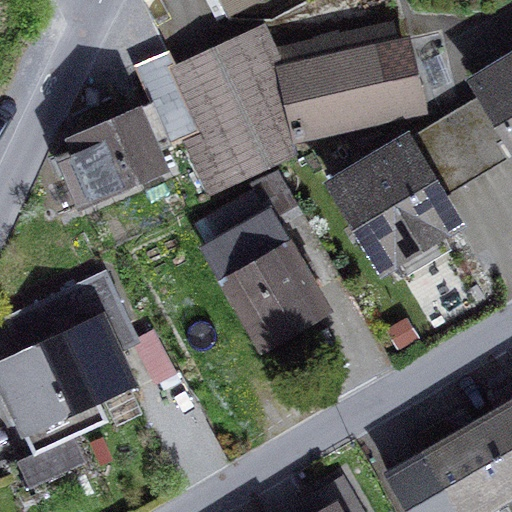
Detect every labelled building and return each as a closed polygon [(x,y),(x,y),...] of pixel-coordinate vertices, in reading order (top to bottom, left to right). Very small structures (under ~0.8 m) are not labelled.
[(220,0),(229,15),(257,0),(220,0)] [(281,73),(263,32),(175,72),(206,137),(214,154),(196,162),(209,191),(312,147),(307,136),(420,111),(404,43),(281,73)] [(497,145),(509,138),(511,142),(511,63),(477,84),(485,97),(446,120),(479,176),(506,160),(497,145)] [(59,160),(80,208),(166,171),(157,151),(169,146),(152,106),(70,142),(75,153),(59,160)] [(442,174),(453,192),(479,176),(446,120),(334,187),(383,268),(398,259),(441,234),(456,225),(441,199),(430,181),(442,174)] [(196,162),(214,154),(206,137),(188,145),(196,162)] [(506,160),(511,156),(511,142),(509,138),(497,145),(506,160)] [(255,193),(276,229),(300,211),(278,174),(255,184),(255,193)] [(441,199),(453,192),(442,174),(430,181),(441,199)] [(263,345),(323,310),(303,276),(296,263),(276,229),(255,193),(195,227),(263,345)] [(398,259),(409,276),(451,251),(441,234),(398,259)] [(303,276),(314,269),(306,257),(296,263),(303,276)] [(129,324),(106,274),(8,319),(24,354),(0,365),(0,383),(34,456),(74,438),(109,421),(99,399),(131,384),(116,352),(107,334),(129,324)] [(116,352),(138,342),(129,324),(107,334),(116,352)] [(511,388),(491,400),(499,414),(479,426),(511,482),(511,388)] [(481,511),(511,493),(511,482),(479,426),(457,438),(448,423),(428,435),(437,450),(430,455),(390,478),(409,511),(481,511)] [(430,455),(437,450),(428,435),(421,439),(430,455)] [(18,464),(30,489),(86,463),(74,438),(34,456),(18,464)] [(353,499),(343,481),(292,510),(293,511),(336,511),(335,509),(353,499)] [(336,511),(360,511),(353,499),(335,509),(336,511)]
